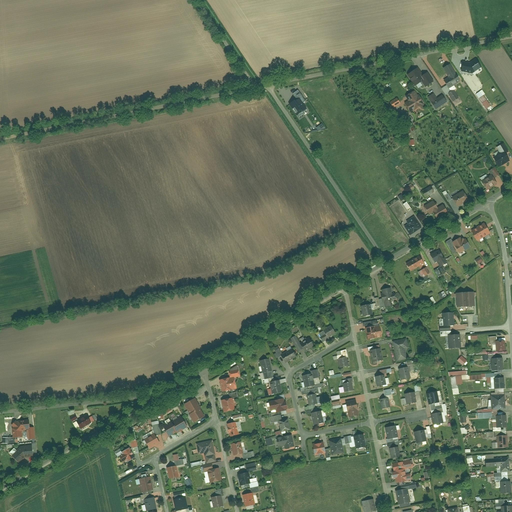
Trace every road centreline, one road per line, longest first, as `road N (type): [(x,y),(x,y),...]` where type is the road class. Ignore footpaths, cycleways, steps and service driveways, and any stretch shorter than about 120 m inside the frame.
road 1 (unclassified): [(0,137),(251,87)]
road 2 (unclassified): [(263,85),(511,36)]
road 3 (residential): [(0,487),(199,370)]
road 4 (unclassified): [(263,85),(385,261)]
road 5 (residential): [(199,370),(339,288)]
road 6 (residential): [(353,336),(285,376),(302,434)]
road 7 (residential): [(487,202),(505,257),(511,325)]
